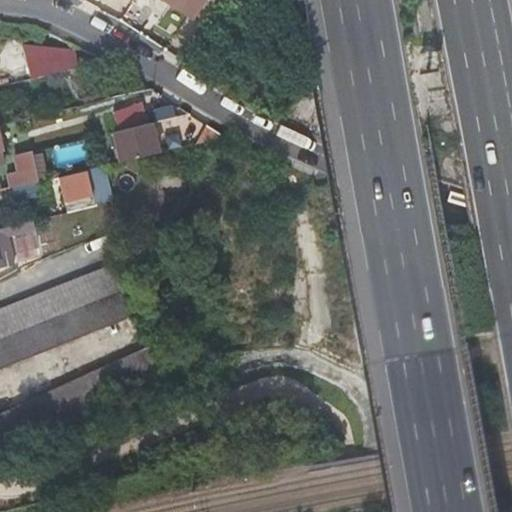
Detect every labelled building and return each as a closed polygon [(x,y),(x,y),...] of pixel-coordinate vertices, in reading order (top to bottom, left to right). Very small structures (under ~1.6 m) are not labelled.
[(167,0),(174,4),(194,16),(203,0),(167,0)] [(65,72),(76,70),(69,42),(25,52),(32,80),(65,72)] [(85,68),(76,70),(65,72),(79,100),(97,95),(85,68)] [(154,122),(157,135),(164,133),(160,120),(154,122)] [(123,160),(142,155),(161,150),(157,135),(154,122),(115,132),(123,160)] [(29,184),(35,182),(41,180),(33,152),(22,155),(29,184)] [(78,171),(70,173),(63,175),(65,188),(58,190),(60,197),(67,196),(70,207),(95,200),(92,190),(83,193),(78,171)] [(24,230),(22,225),(21,220),(0,225),(0,235),(6,234),(24,230)] [(24,230),(6,234),(9,244),(26,240),(24,230)] [(0,337),(133,282),(122,259),(0,309),(0,337)] [(0,339),(0,368),(142,308),(133,284),(0,339)] [(0,420),(9,439),(84,402),(159,366),(153,349),(159,346),(156,338),(0,412),(0,420)]
